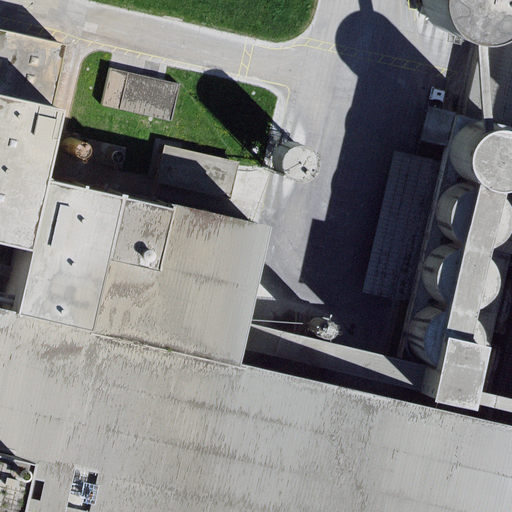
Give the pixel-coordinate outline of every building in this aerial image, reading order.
[(404,0),(411,10),(423,19),(437,23),(452,23),(466,17),(477,8),(480,3),(481,0),(404,0)] [(511,0),(481,0),(480,3),(458,105),(511,117),(511,0)] [(42,36),(0,25),(0,200),(9,159),(42,36)] [(174,83),(108,68),(100,104),(166,119),(174,83)] [(120,148),(88,142),(85,160),(116,166),(120,148)] [(229,160),(155,143),(147,178),(221,194),(229,160)] [(77,174),(9,159),(0,200),(0,303),(46,314),(77,174)] [(231,207),(77,174),(46,314),(200,349),(231,207)] [(511,511),(511,418),(497,415),(476,410),(200,349),(46,314),(0,303),(0,449),(286,511),(511,511)] [(286,511),(0,449),(0,511),(286,511)]
